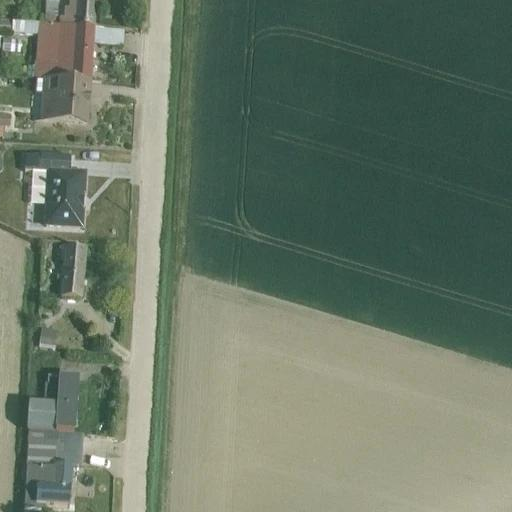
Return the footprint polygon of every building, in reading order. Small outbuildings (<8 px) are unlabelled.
[(59,29),(94,32),(95,0),(69,0),(69,4),(70,4),(69,12),(64,11),(64,21),(60,21),(59,29)] [(46,4),(45,26),(55,26),(56,21),(58,21),(59,4),(46,4)] [(0,37),(38,40),(39,27),(0,24),(0,37)] [(39,27),(38,40),(35,82),(43,83),(90,86),(93,49),(93,43),(100,44),(101,33),(94,33),(94,32),(59,29),(39,27)] [(93,43),(93,49),(123,51),(124,35),(101,33),(100,44),(93,43)] [(90,86),(43,83),(43,85),(37,84),(36,97),(42,97),(41,125),(87,129),(90,86)] [(110,97),(111,111),(126,110),(126,97),(110,97)] [(0,118),(0,141),(4,142),(5,131),(10,131),(11,120),(0,118)] [(25,159),(24,176),(38,177),(46,177),(46,194),(31,193),(30,209),(45,209),(44,230),(81,232),(82,214),(83,214),(83,200),(84,178),(70,177),(71,162),(40,160),(25,159)] [(61,252),(60,264),(63,265),(60,303),(81,305),(86,254),(61,252)] [(42,334),(39,352),(55,354),(58,336),(42,334)] [(28,408),(27,433),(55,435),(55,437),(74,439),(77,385),(59,384),(59,385),(45,384),(43,410),(28,408)] [(29,438),(25,511),(26,511),(44,511),(45,510),(69,511),(72,471),(55,470),(56,447),(43,445),(43,439),(29,438)]
